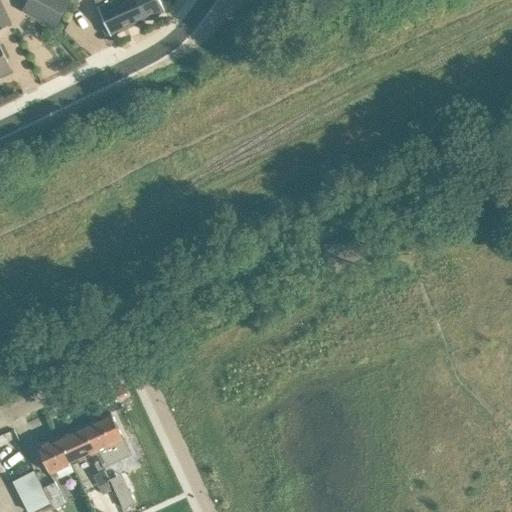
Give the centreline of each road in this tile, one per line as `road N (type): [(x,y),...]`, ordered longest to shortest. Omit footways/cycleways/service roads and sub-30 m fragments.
road 1 (residential): [(135,355),(511,177)]
road 2 (unclassified): [(0,128),(138,62),(207,0)]
road 3 (residential): [(135,355),(206,511)]
road 4 (residential): [(0,418),(135,355)]
